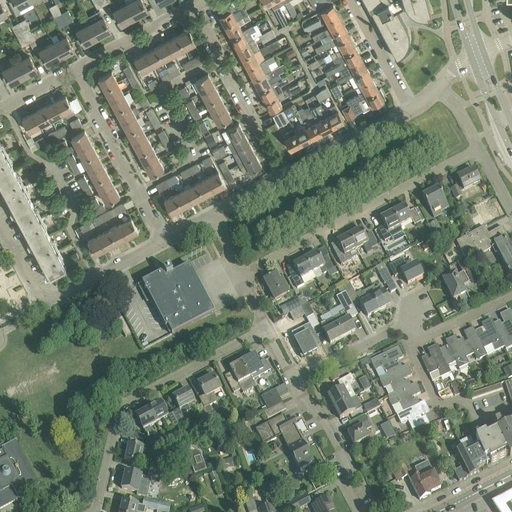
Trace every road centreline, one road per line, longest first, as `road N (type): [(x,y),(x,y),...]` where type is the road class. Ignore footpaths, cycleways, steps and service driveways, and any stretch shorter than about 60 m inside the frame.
road 1 (residential): [(236,277),(480,148)]
road 2 (residential): [(94,511),(121,406),(265,329)]
road 3 (residential): [(165,239),(75,68)]
road 4 (residential): [(284,175),(193,6)]
road 5 (residential): [(360,511),(346,484),(348,468),(295,380)]
road 6 (residential): [(284,175),(408,109)]
road 7 (residential): [(295,380),(399,328),(416,336)]
road 8 (residential): [(75,68),(193,6)]
road 9 (residential): [(408,109),(348,0)]
